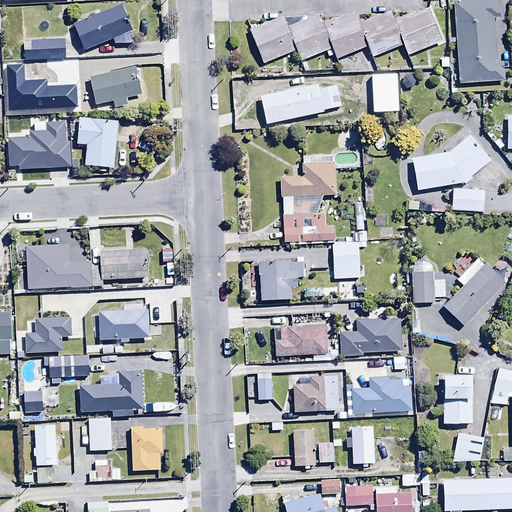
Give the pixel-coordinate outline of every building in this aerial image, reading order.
[(498,0),(453,4),(459,87),(504,83),(502,65),(497,65),(494,20),(500,19),(498,0)] [(121,7),(74,27),(84,54),(114,43),(114,47),(133,46),(133,34),(121,7)] [(301,64),(331,51),(335,61),(366,48),(372,62),(404,48),(408,59),(444,44),(428,9),(396,23),(392,13),(360,26),(356,16),(326,29),(321,17),(288,31),(282,17),(249,32),(263,66),(296,52),(301,64)] [(12,50),(12,62),(65,62),(65,41),(30,42),(30,46),(23,46),(23,50),(12,50)] [(31,85),(31,66),(24,66),(24,63),(2,64),(3,93),(30,92),(29,85),(31,85)] [(135,70),(89,81),(95,109),(113,105),(114,110),(127,107),(126,101),(142,98),(135,70)] [(260,98),(266,127),(324,116),(324,113),(341,110),(337,89),(319,92),(318,87),(260,98)] [(34,104),(16,104),(17,116),(45,115),(45,100),(34,101),(34,104)] [(114,171),(117,124),(78,121),(76,148),(86,149),(85,169),(114,171)] [(30,141),(7,143),(8,170),(18,169),(19,172),(70,169),(69,145),(65,145),(64,125),(46,126),(47,134),(30,134),(30,141)] [(448,156),(411,161),(416,195),(463,187),(491,164),(470,139),(448,156)] [(334,229),(325,229),(324,217),(293,217),(293,201),(323,201),(323,199),(334,199),(334,165),(310,165),(310,160),(303,160),(303,174),(305,174),(305,180),(281,180),(283,245),(334,245),(334,229)] [(484,193),(451,191),(450,214),(483,215),(484,193)] [(362,217),(354,218),(355,233),(363,233),(362,217)] [(395,230),(379,230),(379,240),(395,240),(395,230)] [(358,246),(331,247),(333,283),(359,282),(358,246)] [(92,289),(90,264),(69,265),(68,247),(25,249),(28,293),(92,289)] [(100,254),(101,283),(147,281),(145,252),(100,254)] [(290,263),(258,264),(260,304),(292,302),(292,291),(297,291),(296,281),(305,281),(303,260),(296,260),(296,265),(290,265),(290,263)] [(462,331),(505,286),(477,260),(456,282),(463,289),(442,311),(462,331)] [(412,274),(412,306),(434,306),(434,301),(444,301),(444,283),(434,283),(434,274),(433,270),(428,266),(422,265),(415,268),(412,274)] [(64,299),(44,299),(45,325),(76,324),(76,295),(64,296),(64,299)] [(148,313),(97,314),(98,342),(119,342),(119,346),(129,346),(129,341),(149,341),(148,313)] [(0,316),(0,357),(11,358),(9,316),(0,316)] [(363,358),(363,355),(401,355),(401,323),(357,323),(357,335),(340,335),(340,358),(363,358)] [(273,330),(274,359),(326,358),(325,328),(273,330)] [(89,359),(48,359),(48,379),(89,378),(89,359)] [(403,360),(393,360),(393,373),(404,372),(403,360)] [(43,365),(34,365),(34,379),(43,379),(43,365)] [(511,374),(499,372),(490,407),(503,410),(507,396),(511,397),(511,374)] [(77,388),(80,414),(112,413),(112,419),(129,418),(129,413),(142,412),(141,374),(118,374),(118,378),(100,378),(101,387),(77,388)] [(272,403),(271,376),(256,377),(257,403),(272,403)] [(472,426),(472,378),(443,379),(443,427),(472,426)] [(350,392),(352,417),(411,414),(410,389),(403,389),(402,381),(389,382),(389,380),(368,381),(368,391),(350,392)] [(291,387),(293,415),(338,414),(337,381),(298,381),(298,387),(291,387)] [(511,398),(510,399),(511,450),(503,451),(504,465),(511,464),(511,398)] [(110,420),(88,421),(89,454),(111,453),(110,420)] [(54,428),(34,429),(36,469),(56,468),(54,428)] [(141,429),(131,429),(132,474),(160,473),(160,458),(162,457),(162,431),(141,432),(141,429)] [(373,441),(372,429),(350,431),(351,441),(346,441),(346,451),(352,451),(352,467),(374,466),(374,462),(377,462),(376,441),(373,441)] [(83,430),(74,430),(75,451),(84,451),(83,430)] [(315,469),(314,433),(292,434),(294,470),(315,469)] [(484,442),(458,436),(452,465),(479,464),(484,442)] [(333,446),(318,446),(318,466),(334,466),(333,446)] [(88,474),(89,484),(108,484),(107,463),(95,463),(95,473),(88,474)] [(53,470),(36,471),(37,487),(54,486),(53,470)] [(120,470),(111,470),(111,483),(120,483),(120,470)] [(413,479),(401,480),(401,489),(414,488),(413,479)] [(511,481),(443,483),(443,511),(475,511),(511,511),(511,481)] [(339,483),(320,484),(320,497),(340,497),(339,483)] [(372,489),(345,490),(345,508),(372,508),(372,489)] [(397,491),(375,492),(375,511),(411,511),(411,495),(397,496),(397,491)] [(283,505),(284,511),(335,511),(334,510),(324,511),(323,511),(319,497),(283,505)]
